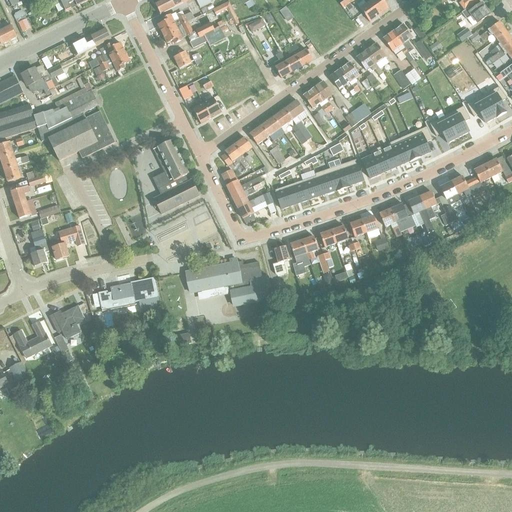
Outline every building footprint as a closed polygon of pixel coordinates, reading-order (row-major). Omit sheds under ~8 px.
[(66,0),(60,3),(65,13),(78,6),(81,5),(86,2),(90,0),(66,0)] [(164,0),(155,5),(160,15),(189,0),(164,0)] [(198,0),(203,8),(215,2),(214,0),(198,0)] [(343,3),(341,5),(344,9),(346,7),(350,12),(354,9),(351,4),(356,0),(341,0),(343,3)] [(380,16),(370,2),(367,4),(364,0),(358,5),(370,22),(380,16)] [(383,0),(373,0),(370,2),(380,16),(389,9),(383,0)] [(460,3),(465,10),(479,0),(478,0),(463,0),(460,3)] [(235,17),(229,4),(215,10),(217,14),(227,9),(231,19),(235,17)] [(462,13),(467,20),(468,19),(472,26),(477,23),(477,24),(490,15),(482,4),(470,12),(467,9),(462,13)] [(286,8),(280,12),(284,17),(290,13),(286,8)] [(15,13),(18,19),(28,15),(25,9),(15,13)] [(158,25),(163,35),(188,22),(194,19),(191,13),(178,19),(178,20),(174,22),(170,15),(163,19),(164,22),(158,25)] [(258,27),(261,28),(265,26),(262,19),(256,22),(258,27)] [(19,23),(24,32),(31,29),(26,20),(19,23)] [(216,28),(227,24),(225,20),(215,24),(216,28)] [(188,22),(163,35),(167,44),(173,41),(175,44),(183,40),(182,39),(193,33),(188,22)] [(497,40),(507,33),(499,23),(488,31),(492,36),(493,35),(497,40)] [(199,38),(199,39),(204,37),(203,36),(214,30),(211,24),(196,32),(199,38)] [(404,24),(394,32),(409,53),(414,50),(408,41),(413,37),(404,24)] [(0,31),(0,34),(5,44),(18,38),(12,26),(0,31)] [(414,30),(422,40),(427,36),(419,26),(414,30)] [(214,30),(203,36),(204,37),(207,42),(209,47),(225,38),(220,28),(214,30)] [(70,47),(75,57),(111,40),(106,29),(85,40),(70,47)] [(467,30),(458,37),(461,41),(471,35),(467,30)] [(286,37),(291,46),(300,40),(295,32),(286,37)] [(418,67),(414,61),(394,32),(384,39),(393,52),(392,52),(395,56),(401,51),(414,70),(418,67)] [(469,38),(473,43),(480,38),(483,42),(488,38),(485,33),(480,37),(477,33),(469,38)] [(511,39),(507,33),(497,40),(500,45),(504,49),(511,43),(511,39)] [(199,39),(190,43),(193,49),(207,42),(204,37),(199,39)] [(431,57),(420,41),(414,46),(425,61),(431,57)] [(507,54),(511,59),(511,58),(511,43),(504,49),(499,53),(494,57),(489,60),(492,64),(492,65),(507,54)] [(89,63),(92,69),(112,60),(125,53),(121,44),(115,47),(113,44),(100,50),(103,56),(89,63)] [(377,44),(367,51),(380,70),(389,64),(385,58),(387,57),(377,44)] [(294,53),(296,57),(303,68),(313,62),(307,51),(301,54),(296,45),(291,47),(294,53)] [(291,47),(286,50),(289,56),(294,53),(291,47)] [(491,52),(494,57),(499,53),(496,48),(491,52)] [(274,64),(274,65),(276,68),(282,80),(292,74),(286,62),(281,54),(279,50),(277,51),(279,55),(276,56),(279,61),(274,64)] [(383,74),(380,70),(367,51),(357,58),(366,71),(370,68),(373,72),(375,70),(379,77),(383,74)] [(174,58),(180,69),(191,63),(185,52),(174,58)] [(112,60),(92,69),(93,70),(91,71),(95,79),(104,74),(103,72),(115,66),(118,72),(126,69),(124,66),(130,63),(125,53),(112,60)] [(296,57),(286,62),(292,74),(303,68),(296,57)] [(508,76),(511,72),(511,58),(511,59),(511,60),(511,65),(500,74),(503,79),(508,76)] [(351,63),(341,70),(350,83),(360,76),(351,63)] [(49,72),(52,78),(63,72),(60,66),(49,72)] [(35,69),(22,76),(28,87),(31,92),(33,93),(38,90),(39,92),(44,90),(47,96),(51,94),(46,84),(52,81),(45,67),(36,71),(35,69)] [(357,93),(352,86),(350,83),(341,70),(331,77),(340,90),(346,86),(353,96),(357,93)] [(393,77),(403,91),(410,85),(400,71),(393,77)] [(367,78),(374,87),(379,83),(372,74),(367,78)] [(0,85),(0,104),(22,94),(14,78),(0,85)] [(372,87),(366,80),(361,84),(366,91),(372,87)] [(205,91),(217,87),(215,81),(203,85),(205,91)] [(324,82),(314,89),(331,112),(334,110),(329,103),(327,100),(334,95),(324,82)] [(179,91),(184,100),(193,96),(191,91),(189,92),(187,87),(179,91)] [(499,88),(484,96),(496,118),(496,119),(506,113),(507,113),(501,102),(507,99),(499,88)] [(30,105),(0,114),(0,140),(38,129),(42,142),(48,139),(86,120),(86,119),(83,114),(99,106),(92,92),(87,94),(85,89),(55,104),(57,108),(59,108),(59,109),(54,111),(53,110),(34,117),(30,105)] [(331,112),(314,89),(304,96),(313,110),(320,105),(327,115),(331,112)] [(484,96),(467,106),(474,118),(480,114),(486,124),(496,118),(484,96)] [(214,99),(203,104),(211,119),(222,113),(214,99)] [(297,101),(286,110),(293,120),(296,125),(300,130),(299,131),(306,141),(310,139),(303,128),(300,123),(300,122),(297,117),(305,112),(297,101)] [(211,119),(203,104),(199,107),(196,103),(191,106),(193,110),(201,124),(211,119)] [(364,105),(356,110),(363,120),(371,114),(364,105)] [(464,107),(447,116),(458,139),(469,133),(464,123),(470,120),(464,107)] [(286,110),(274,118),(281,129),(293,120),(286,110)] [(86,120),(48,139),(56,154),(59,162),(79,152),(82,159),(115,143),(100,112),(86,119),(86,120)] [(314,117),(321,127),(326,123),(319,113),(314,117)] [(346,117),(354,127),(359,124),(351,114),(346,117)] [(447,116),(430,125),(436,137),(442,134),(448,144),(458,139),(447,116)] [(470,121),(475,133),(454,142),(456,147),(488,134),(481,117),(470,121)] [(274,118),(262,127),(270,137),(281,129),(274,118)] [(342,128),(346,133),(352,128),(349,123),(342,128)] [(307,142),(306,141),(299,131),(300,130),(296,125),(293,128),(296,133),(294,134),(302,145),(307,142)] [(270,137),(262,127),(250,135),(258,146),(270,137)] [(427,128),(410,135),(420,158),(430,153),(426,143),(432,140),(427,128)] [(281,129),(273,136),(277,141),(285,134),(281,129)] [(410,135),(400,139),(410,162),(420,158),(410,135)] [(16,141),(18,147),(24,146),(22,139),(16,141)] [(246,139),(235,146),(243,156),(253,149),(246,139)] [(400,139),(390,144),(392,148),(400,166),(410,162),(410,163),(410,162),(400,139)] [(173,140),(137,158),(156,197),(153,199),(161,215),(200,196),(173,140)] [(286,160),(273,142),(269,145),(273,150),(269,152),(278,165),(286,160)] [(0,146),(0,156),(1,159),(14,155),(10,143),(0,146)] [(340,144),(335,147),(338,154),(344,151),(340,144)] [(226,154),(222,158),(229,168),(233,164),(235,167),(240,163),(246,171),(251,168),(249,164),(245,159),(243,156),(235,146),(225,153),(226,154)] [(338,154),(335,147),(329,150),(333,157),(338,154)] [(381,148),(370,152),(372,157),(380,175),(390,171),(382,152),(381,148)] [(382,152),(390,171),(400,166),(392,148),(382,152)] [(1,159),(4,171),(18,166),(18,167),(30,163),(28,157),(16,161),(14,155),(1,159)] [(249,156),(245,159),(249,164),(253,161),(249,156)] [(372,157),(362,161),(370,180),(380,175),(372,157)] [(315,158),(310,160),(311,164),(312,166),(318,163),(315,158)] [(356,160),(342,165),(350,187),(364,182),(356,160)] [(494,183),(499,181),(497,175),(503,172),(496,160),(485,166),(491,178),(494,183)] [(342,165),(329,170),(336,192),(350,187),(342,165)] [(18,166),(4,171),(8,183),(21,179),(18,167),(18,166)] [(485,166),(474,171),(477,177),(471,180),(480,198),(486,195),(480,184),(491,178),(485,166)] [(329,170),(315,175),(323,196),(335,192),(336,192),(329,170)] [(222,175),(228,187),(237,182),(232,171),(222,175)] [(26,174),(28,180),(35,179),(33,172),(26,174)] [(315,177),(302,182),(309,201),(323,196),(315,175),(315,177)] [(388,179),(390,184),(401,180),(399,175),(388,179)] [(44,176),(28,181),(30,188),(46,183),(44,176)] [(462,177),(451,183),(458,195),(464,192),(467,198),(472,195),(475,200),(474,201),(477,206),(482,204),(479,198),(480,198),(471,180),(466,183),(462,177)] [(253,188),(260,184),(263,183),(260,178),(241,187),(238,182),(237,182),(228,187),(227,187),(232,198),(253,188)] [(302,182),(289,186),(295,205),(309,201),(302,182)] [(444,196),(439,198),(441,203),(446,215),(450,224),(456,221),(450,207),(461,201),(458,195),(451,183),(440,188),(444,196)] [(11,192),(16,206),(27,202),(24,195),(30,193),(27,185),(22,187),(23,189),(11,192)] [(289,186),(275,191),(282,210),(295,205),(289,186)] [(253,188),(232,198),(238,209),(249,203),(246,197),(255,193),(253,188)] [(431,208),(436,206),(437,205),(431,193),(420,198),(425,210),(429,220),(436,218),(431,208)] [(249,203),(238,209),(243,220),(254,214),(252,210),(266,203),(268,207),(274,205),(270,194),(262,197),(249,203)] [(420,198),(408,203),(414,215),(411,217),(415,227),(416,228),(424,225),(428,234),(434,231),(429,220),(425,210),(420,198)] [(27,202),(16,206),(20,219),(31,216),(32,218),(37,216),(35,209),(32,201),(27,202)] [(403,205),(391,210),(397,223),(399,227),(401,233),(415,227),(411,217),(408,218),(403,205)] [(40,213),(42,219),(60,213),(58,207),(40,213)] [(391,210),(379,215),(385,228),(397,223),(391,210)] [(67,213),(69,221),(76,219),(73,211),(67,213)] [(446,214),(440,216),(445,227),(451,224),(450,224),(449,220),(446,215),(446,214)] [(374,217),(362,221),(367,234),(378,230),(374,217)] [(367,234),(362,221),(350,225),(355,238),(367,234)] [(59,234),(61,239),(51,242),(57,261),(70,257),(66,245),(76,242),(78,247),(85,245),(80,227),(59,234)] [(344,227),(332,231),(336,244),(349,240),(344,227)] [(336,244),(332,231),(320,235),(325,248),(336,244)] [(419,235),(405,241),(409,250),(423,244),(419,235)] [(35,248),(42,246),(43,252),(31,255),(35,268),(48,264),(45,254),(50,252),(45,237),(33,241),(35,248)] [(314,237),(302,241),(307,254),(309,260),(315,258),(313,252),(318,250),(314,237)] [(386,239),(375,243),(378,252),(389,248),(386,239)] [(302,241),(290,245),(297,264),(293,265),(296,277),(306,273),(304,268),(311,265),(309,260),(307,254),(302,241)] [(283,262),(289,260),(286,247),(274,250),(278,263),(273,265),(275,275),(278,277),(287,275),(283,262)] [(323,255),(318,257),(324,274),(329,272),(326,261),(325,259),(323,255)] [(339,281),(350,278),(348,270),(337,273),(339,281)] [(335,284),(332,273),(325,275),(328,286),(335,284)] [(99,294),(103,312),(140,306),(141,311),(161,308),(155,281),(132,285),(132,284),(111,288),(112,293),(109,294),(108,292),(99,294)] [(292,295),(288,297),(286,292),(280,294),(284,306),(290,304),(294,303),(292,295)] [(81,333),(77,325),(86,320),(79,307),(71,311),(72,313),(63,317),(61,313),(51,317),(59,333),(63,331),(67,340),(81,333)] [(15,335),(27,359),(52,347),(40,323),(33,326),(39,338),(28,344),(22,332),(15,335)] [(56,339),(63,353),(69,350),(62,336),(56,339)] [(29,378),(21,363),(9,369),(16,384),(29,378)] [(0,388),(8,385),(3,373),(0,374),(0,388)]
